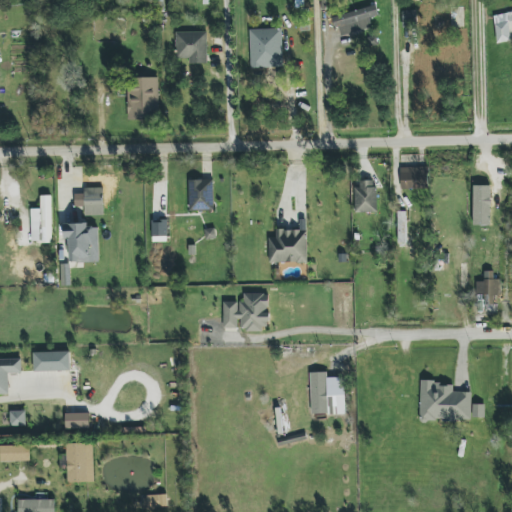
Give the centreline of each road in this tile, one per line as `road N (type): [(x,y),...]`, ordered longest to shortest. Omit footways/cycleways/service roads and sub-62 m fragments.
road 1 (residential): [(511,136),(326,148),(0,150)]
road 2 (residential): [(511,334),(373,333)]
